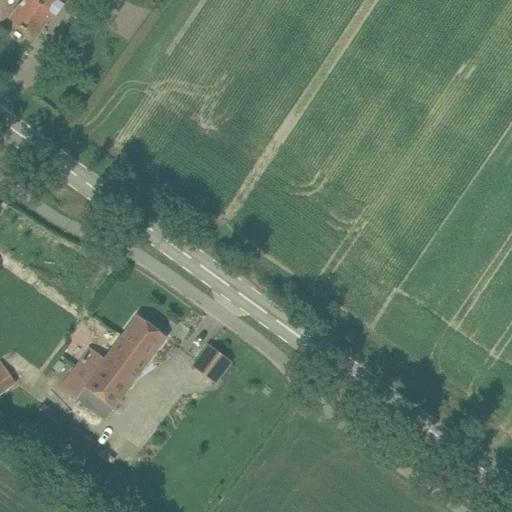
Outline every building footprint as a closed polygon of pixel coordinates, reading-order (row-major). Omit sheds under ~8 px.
[(22,0),(9,19),(35,37),(53,12),(55,13),(63,0),(22,0)] [(166,337),(137,315),(123,334),(118,330),(103,350),(94,343),(61,386),(104,418),(166,337)] [(215,383),(219,378),(231,362),(208,345),(193,366),(215,383)] [(0,394),(17,383),(0,360),(0,394)] [(42,404),(21,432),(76,476),(98,446),(42,404)]
